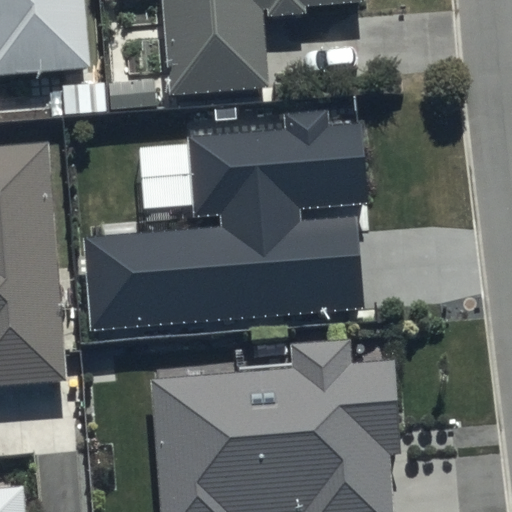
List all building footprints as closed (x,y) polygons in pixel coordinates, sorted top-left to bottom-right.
[(0,0),(0,91),(86,88),(81,0),(0,0)] [(162,0),(167,110),(274,106),(271,35),(314,33),(314,22),(367,20),(365,0),(162,0)] [(287,141),(191,149),(197,226),(223,224),(224,239),(86,250),(93,340),(367,319),(360,226),(303,230),(303,220),(369,215),(363,133),(329,135),(328,121),(286,125),(287,141)] [(0,405),(66,402),(52,160),(0,163),(0,405)] [(144,398),(155,511),(395,511),(392,479),(403,478),(394,383),(358,387),(355,360),(294,366),(296,383),(144,398)]
